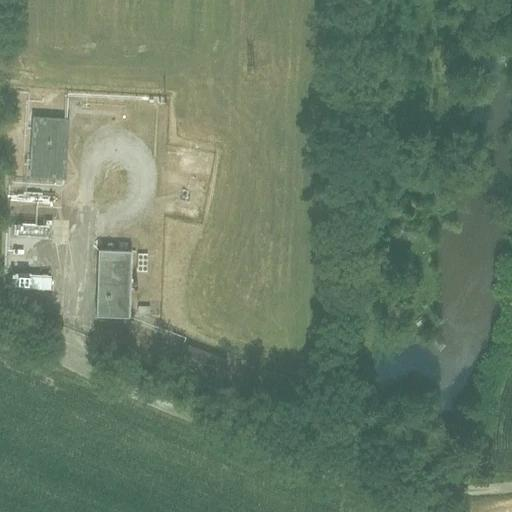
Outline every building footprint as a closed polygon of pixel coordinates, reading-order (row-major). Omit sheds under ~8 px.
[(69,128),(32,127),(31,187),(67,188),(69,128)] [(118,172),(92,171),(90,208),(117,209),(118,172)] [(34,194),(19,200),(99,251),(115,226),(63,195),(34,194)] [(140,253),(94,252),(92,329),(139,330),(140,253)] [(168,364),(225,390),(241,354),(183,328),(168,364)]
